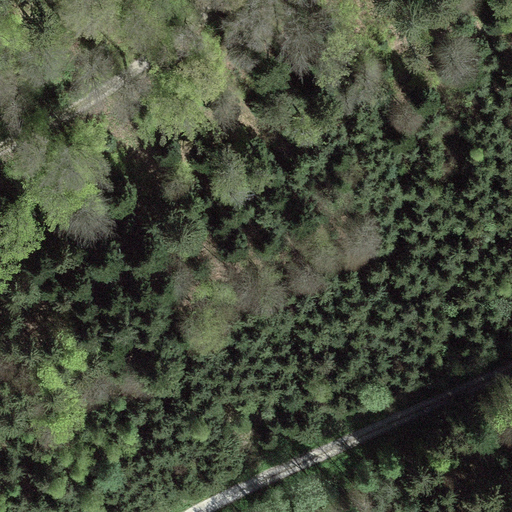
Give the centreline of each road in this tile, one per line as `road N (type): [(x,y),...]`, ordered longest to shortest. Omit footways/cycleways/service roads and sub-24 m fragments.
road 1 (track): [(511,371),(216,511)]
road 2 (track): [(210,0),(155,54),(0,153)]
